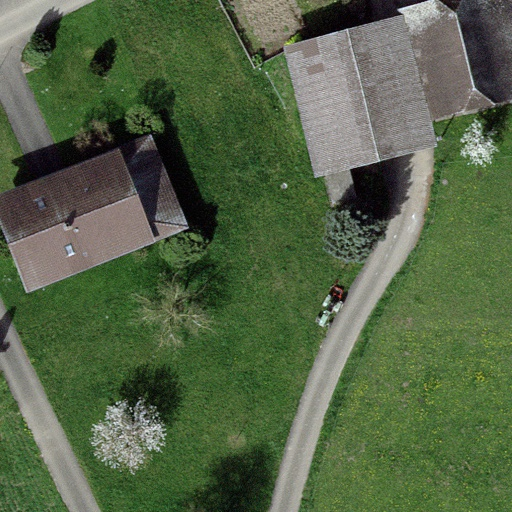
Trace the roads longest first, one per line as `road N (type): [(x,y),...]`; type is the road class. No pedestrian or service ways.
road 1 (track): [(309,511),(413,166),(384,0)]
road 2 (track): [(0,299),(96,511)]
road 3 (track): [(0,57),(112,0)]
